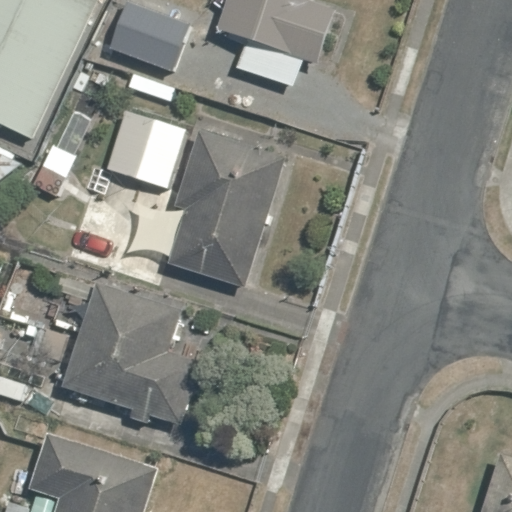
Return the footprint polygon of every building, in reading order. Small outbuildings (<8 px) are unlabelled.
[(101,0),(0,0),(0,123),(35,140),(101,0)] [(234,0),(223,35),(250,44),(241,72),(298,91),(307,63),(321,67),(341,9),(315,1),(315,0),(234,0)] [(184,22),(152,15),(145,48),(177,55),(184,22)] [(109,176),(170,193),(165,210),(144,204),(131,250),(251,285),(287,158),(192,130),(127,112),(109,176)] [(82,157),(49,142),(29,186),(62,201),(82,157)] [(0,186),(28,166),(0,150),(0,186)] [(184,310),(99,287),(69,396),(187,429),(204,367),(170,358),(184,310)] [(34,511),(152,511),(165,471),(56,439),(48,466),(34,511)] [(511,511),(511,463),(505,462),(490,511),(511,511)]
